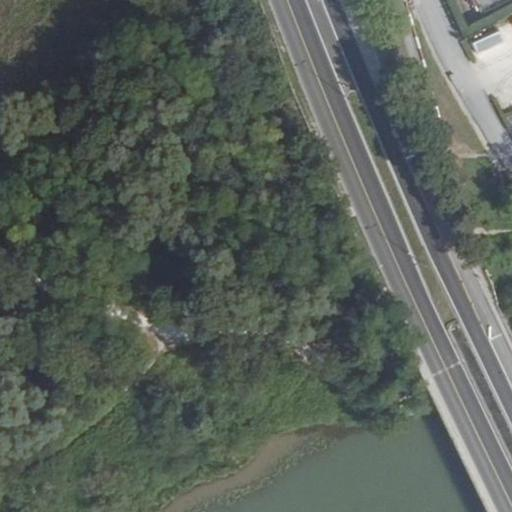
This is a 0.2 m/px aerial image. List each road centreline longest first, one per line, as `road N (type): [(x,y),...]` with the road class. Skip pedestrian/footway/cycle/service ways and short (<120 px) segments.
road 1 (secondary): [(297,0),(511,487)]
road 2 (secondary): [(511,406),(330,0)]
